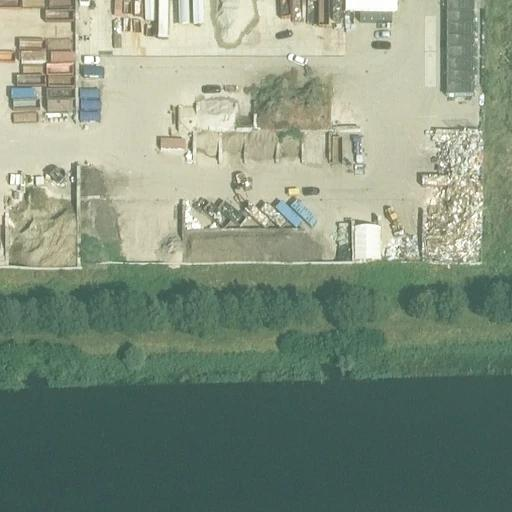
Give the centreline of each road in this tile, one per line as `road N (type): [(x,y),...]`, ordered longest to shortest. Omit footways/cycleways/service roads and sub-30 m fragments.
road 1 (unknown): [(430,78),(407,156),(384,178),(362,183),(180,171),(148,159),(135,141)]
road 2 (unknown): [(135,141),(143,105),(183,74),(430,78)]
road 3 (unknown): [(135,141),(0,134)]
